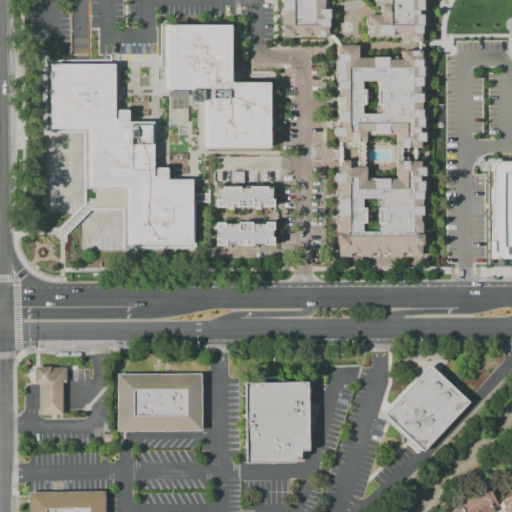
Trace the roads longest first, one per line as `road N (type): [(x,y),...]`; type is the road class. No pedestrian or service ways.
road 1 (primary): [(1,331),(511,326)]
road 2 (primary): [(511,295),(133,296)]
road 3 (primary): [(133,296),(0,297)]
